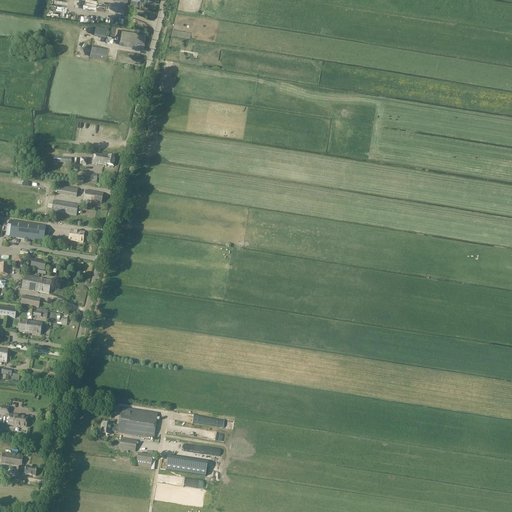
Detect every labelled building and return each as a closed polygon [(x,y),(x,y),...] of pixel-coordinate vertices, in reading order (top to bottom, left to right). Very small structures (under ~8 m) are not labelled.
[(145,35),(133,32),(121,30),(119,44),(133,46),(137,47),(143,48),(145,35)] [(92,45),(90,56),(106,59),(108,48),(92,45)] [(104,165),(113,166),(115,157),(95,154),(93,164),(104,166),(104,165)] [(103,193),(85,190),(83,202),(101,205),(103,193)] [(51,211),(56,212),(76,215),(78,205),(53,200),(51,211)] [(11,225),(9,237),(43,242),(44,236),(46,226),(12,221),(11,225)] [(70,231),(69,240),(83,243),(84,233),(70,231)] [(14,262),(16,268),(20,268),(22,269),(26,264),(24,258),(18,257),(14,262)] [(9,260),(0,259),(0,274),(8,275),(9,260)] [(32,260),(30,268),(34,269),(38,270),(38,272),(37,274),(45,275),(46,271),(44,271),(46,263),(32,260)] [(24,275),(22,288),(37,291),(39,284),(36,284),(37,278),(24,275)] [(37,278),(36,284),(39,284),(37,291),(48,294),(51,280),(37,278)] [(40,299),(22,296),(21,304),(38,308),(40,299)] [(0,315),(15,318),(16,309),(0,306),(0,315)] [(18,332),(30,334),(32,322),(20,320),(18,332)] [(42,323),(32,322),(30,334),(40,335),(42,323)] [(0,406),(0,414),(5,415),(5,418),(8,418),(7,425),(7,426),(26,428),(28,417),(27,417),(9,414),(9,412),(10,408),(0,406)] [(111,425),(111,424),(103,423),(101,433),(108,435),(109,430),(114,430),(114,432),(117,432),(117,433),(154,438),(158,413),(121,408),(118,426),(111,425)] [(119,449),(135,452),(137,441),(121,438),(119,449)] [(1,464),(21,467),(23,456),(2,453),(1,464)] [(151,468),(153,456),(138,454),(136,465),(151,468)] [(24,474),(36,476),(37,467),(25,466),(24,474)]
